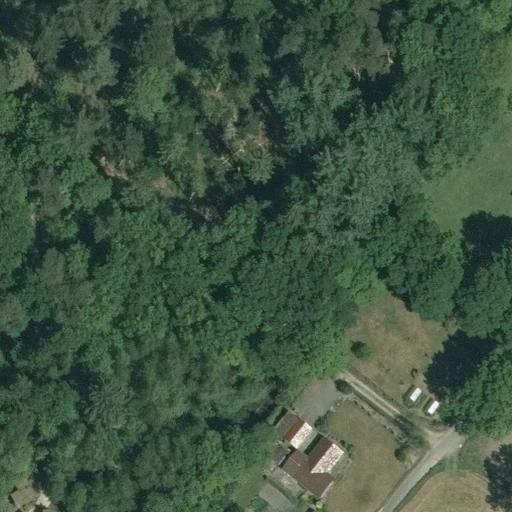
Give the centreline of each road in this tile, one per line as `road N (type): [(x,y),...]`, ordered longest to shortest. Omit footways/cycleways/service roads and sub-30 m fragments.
road 1 (track): [(441,448),(200,259),(0,209)]
road 2 (unclassified): [(384,511),(511,381)]
